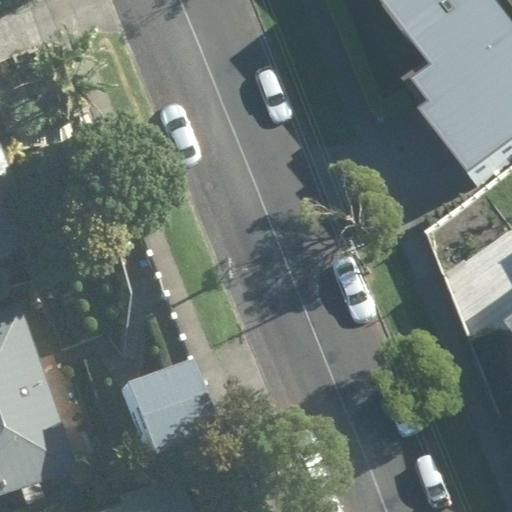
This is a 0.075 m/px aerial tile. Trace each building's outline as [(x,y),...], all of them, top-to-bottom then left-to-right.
[(399,79),(471,176),(511,145),(511,16),(500,0),(385,0),(428,58),(399,79)] [(0,152),(0,260),(35,247),(0,152)] [(0,490),(79,467),(28,300),(0,308),(0,490)] [(193,363),(118,393),(147,467),(222,437),(193,363)] [(103,511),(204,511),(189,475),(103,511)]
